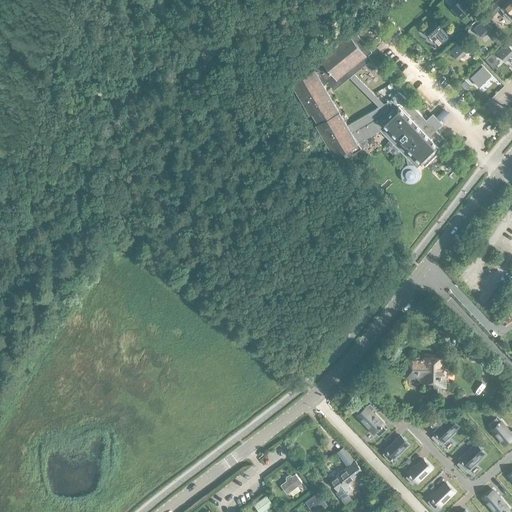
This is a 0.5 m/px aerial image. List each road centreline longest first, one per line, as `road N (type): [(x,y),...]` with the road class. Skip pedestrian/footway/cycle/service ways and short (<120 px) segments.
road 1 (tertiary): [(166,511),(315,397),(511,157)]
road 2 (unknown): [(338,0),(290,26),(259,31),(246,27),(237,0)]
